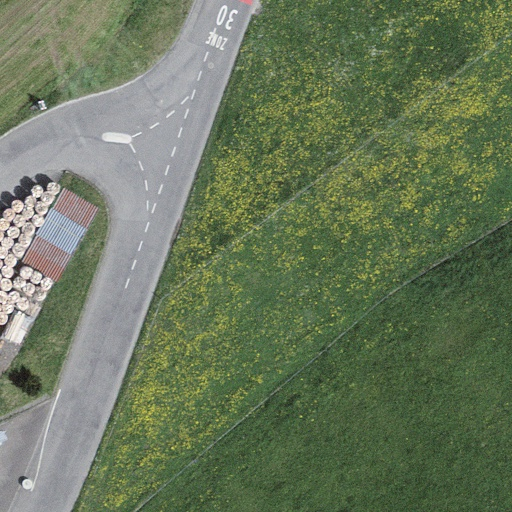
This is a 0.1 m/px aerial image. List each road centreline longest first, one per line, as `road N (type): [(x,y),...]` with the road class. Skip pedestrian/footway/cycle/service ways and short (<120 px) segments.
road 1 (residential): [(40,511),(82,418),(170,148)]
road 2 (residential): [(0,186),(46,150),(75,139),(103,135),(170,148)]
road 3 (residential): [(170,148),(231,0)]
